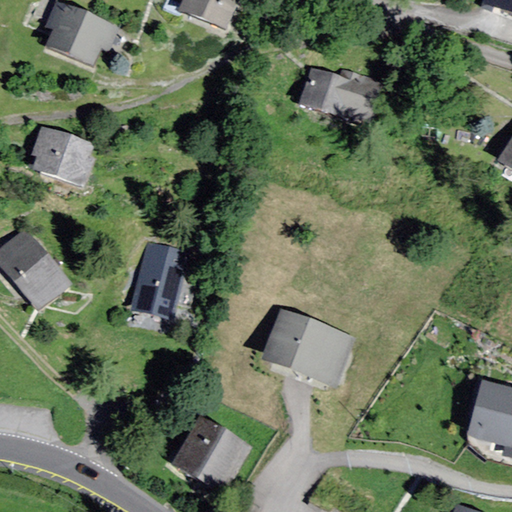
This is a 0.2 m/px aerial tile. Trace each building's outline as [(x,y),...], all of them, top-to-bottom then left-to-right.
[(237,0),(186,0),(181,13),(225,31),(237,0)] [(511,17),(511,0),(491,0),(488,9),(511,17)] [(108,53),(116,30),(65,11),(49,52),(93,69),(100,50),(108,53)] [(369,129),(382,85),(344,74),(341,81),(312,73),(301,110),(369,129)] [(83,192),(97,150),(42,133),(33,159),(39,161),(35,176),(83,192)] [(511,147),(499,166),(511,174),(511,147)] [(67,288),(24,237),(0,256),(0,269),(37,313),(67,288)] [(188,256),(150,247),(135,313),(172,321),(188,256)] [(350,341),(284,318),(281,324),(267,365),(333,388),(350,341)] [(511,459),(511,395),(484,389),(471,438),(508,447),(506,458),(511,459)] [(249,455),(200,427),(174,473),(223,500),(249,455)]
